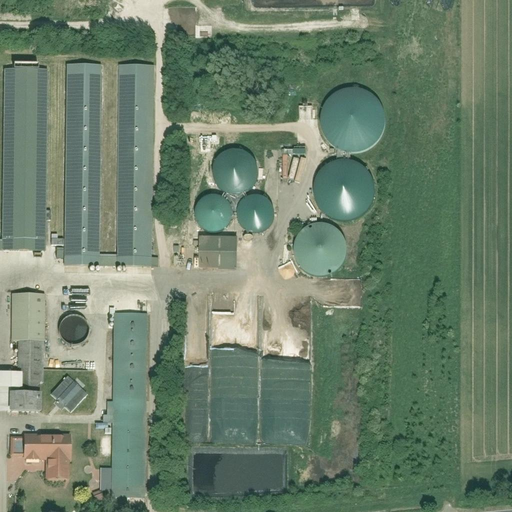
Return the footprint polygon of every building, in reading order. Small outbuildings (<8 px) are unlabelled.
[(104,64),(66,64),(66,266),(156,266),(157,62),(118,62),(117,254),(104,254),(104,64)] [(50,69),(5,68),(3,248),(48,248),(50,69)] [(321,118),(322,129),(327,138),(334,146),(344,150),(354,152),(365,150),(374,145),(381,137),(386,127),(386,116),(383,105),(377,96),(368,90),(357,87),(346,87),(336,92),(328,99),(323,108),(321,118)] [(218,185),(224,190),(231,193),(238,193),(246,191),(252,187),(256,181),(259,174),(259,167),(256,160),(252,154),(245,150),(238,148),(231,149),(224,152),(218,157),(215,163),(213,171),(215,178),(218,185)] [(285,155),(291,155),(291,182),(308,182),(308,159),(305,159),(305,155),(298,155),(298,151),(285,151),(285,155)] [(319,207),(326,214),(334,218),(344,220),(353,219),(363,214),(370,206),(374,196),(375,186),(372,175),(366,167),(357,161),(346,158),(336,160),(326,164),(319,171),(315,180),(313,189),(315,198),(319,207)] [(196,215),(198,221),(202,226),(208,229),(214,231),(220,230),(226,227),(230,223),(233,218),(233,212),(232,206),(230,201),(225,197),(220,194),(214,193),(208,194),(203,198),(198,203),(196,209),(196,215)] [(238,216),(240,222),(244,227),(249,230),(256,232),(262,231),(267,228),(272,224),(274,219),(275,213),(274,207),(271,202),(267,197),(262,195),(256,194),(250,195),(244,199),(240,203),(238,209),(238,216)] [(296,259),(301,267),(308,272),(317,276),(326,276),(335,272),(342,267),(346,260),(348,252),(348,243),(345,235),(339,228),(332,224),(323,222),(315,223),(307,226),(300,232),(296,240),(294,250),(296,259)] [(238,236),(200,235),(200,268),(237,269),(238,236)] [(344,279),(344,309),(363,309),(363,279),(344,279)] [(12,412),(93,413),(94,381),(44,381),(45,293),(13,293),(12,412)] [(150,312),(110,312),(108,497),(147,498),(150,312)] [(94,333),(78,314),(61,329),(76,348),(94,333)] [(71,434),(23,435),(23,461),(44,461),(45,480),(70,480),(69,462),(72,462),(71,434)]
